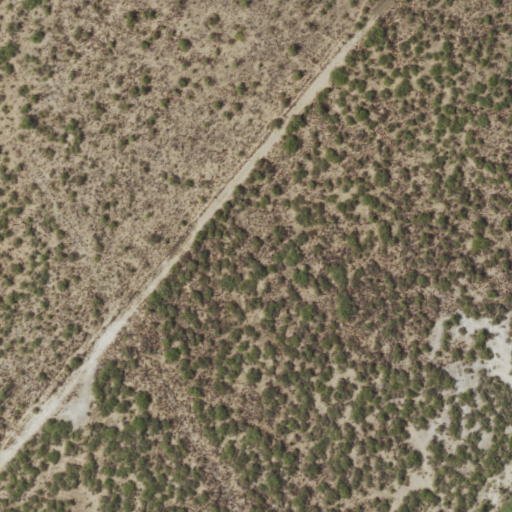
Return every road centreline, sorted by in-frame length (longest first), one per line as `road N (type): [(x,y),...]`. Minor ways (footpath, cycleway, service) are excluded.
road 1 (track): [(382,0),(45,401)]
road 2 (track): [(0,456),(46,402),(0,353)]
